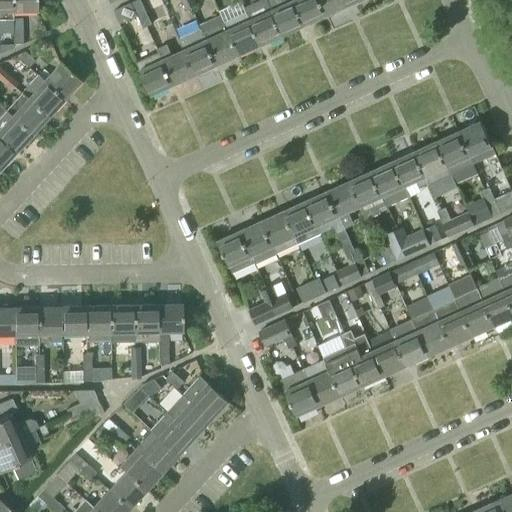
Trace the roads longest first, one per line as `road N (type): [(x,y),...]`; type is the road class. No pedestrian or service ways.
road 1 (residential): [(159,180),(475,44)]
road 2 (residential): [(301,502),(511,405)]
road 3 (residential): [(202,271),(0,269)]
road 4 (residential): [(0,215),(113,83)]
road 5 (residential): [(263,409),(202,271)]
road 6 (residential): [(167,511),(263,409)]
